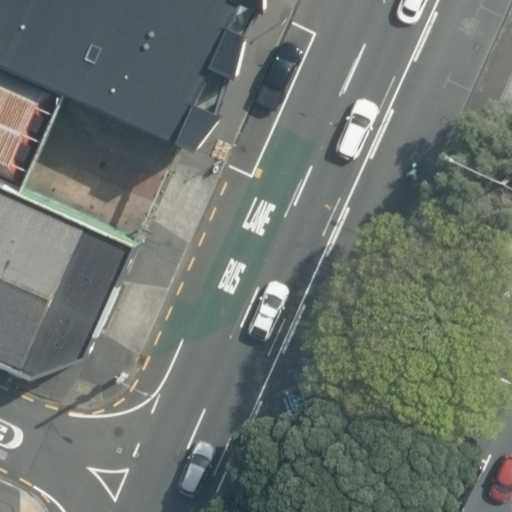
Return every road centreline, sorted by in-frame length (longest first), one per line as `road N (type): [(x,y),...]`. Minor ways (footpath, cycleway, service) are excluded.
road 1 (primary): [(174,511),(399,0)]
road 2 (unclassified): [(170,511),(0,434)]
